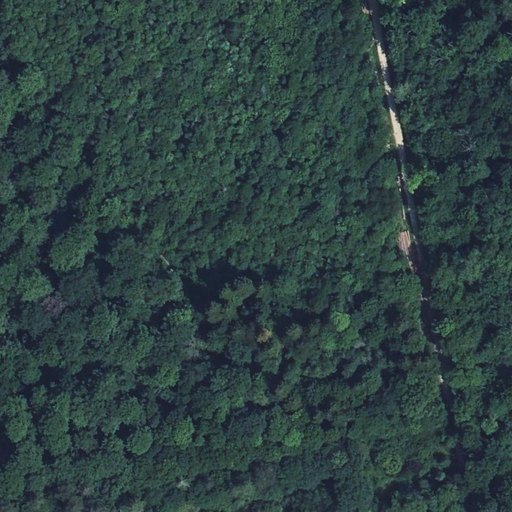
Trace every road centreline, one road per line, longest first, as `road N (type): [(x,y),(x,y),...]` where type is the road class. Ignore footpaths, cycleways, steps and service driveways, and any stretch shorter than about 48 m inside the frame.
road 1 (track): [(441,361),(338,397),(187,418),(21,459)]
road 2 (track): [(441,361),(369,0)]
road 3 (track): [(471,511),(441,361)]
